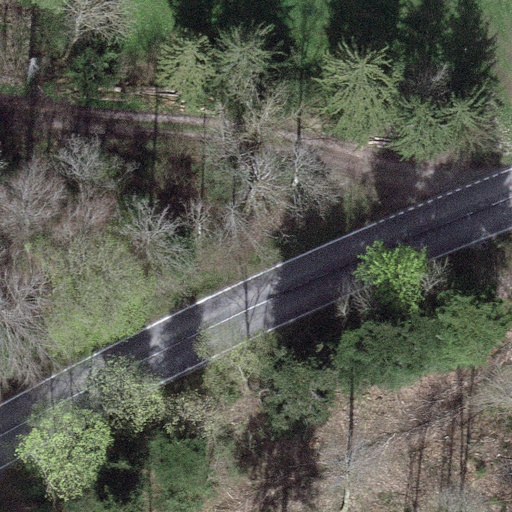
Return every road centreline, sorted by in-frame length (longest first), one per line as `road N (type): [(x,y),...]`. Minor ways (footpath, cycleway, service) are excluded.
road 1 (tertiary): [(511,200),(311,278),(0,444)]
road 2 (track): [(511,193),(304,133),(90,131),(0,102)]
